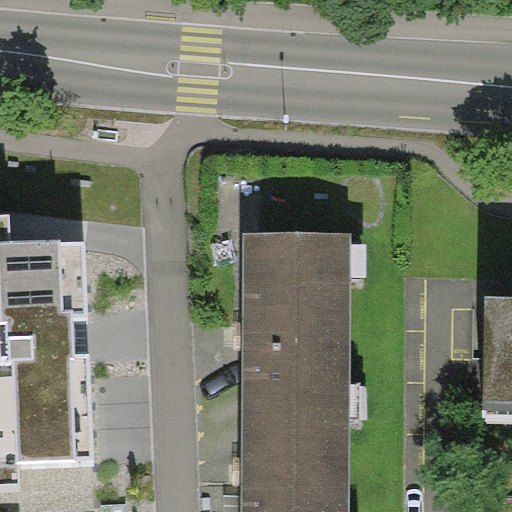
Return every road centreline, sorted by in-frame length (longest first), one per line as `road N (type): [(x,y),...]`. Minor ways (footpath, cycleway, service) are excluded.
road 1 (primary): [(0,45),(201,68),(511,87)]
road 2 (residential): [(171,511),(156,185)]
